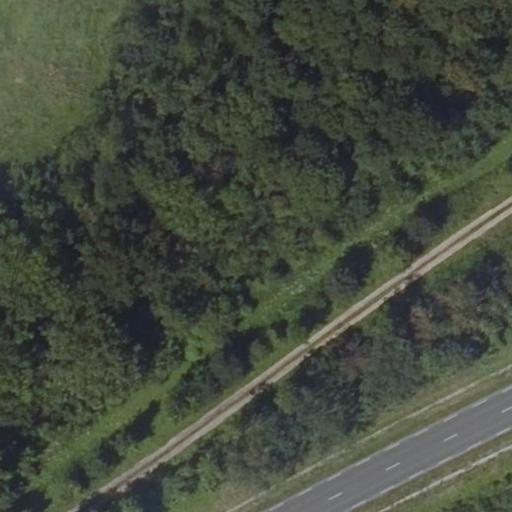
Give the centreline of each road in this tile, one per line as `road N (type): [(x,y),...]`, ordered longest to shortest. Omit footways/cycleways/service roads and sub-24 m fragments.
road 1 (track): [(83,511),(511,205)]
road 2 (secondary): [(307,511),(511,410)]
